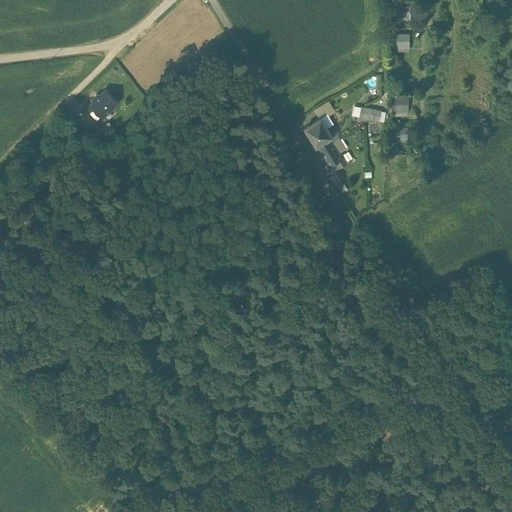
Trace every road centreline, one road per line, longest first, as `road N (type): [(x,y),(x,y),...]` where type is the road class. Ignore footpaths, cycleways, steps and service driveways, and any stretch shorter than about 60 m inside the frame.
road 1 (residential): [(210,0),(363,252),(451,356),(511,453)]
road 2 (track): [(0,168),(173,0)]
